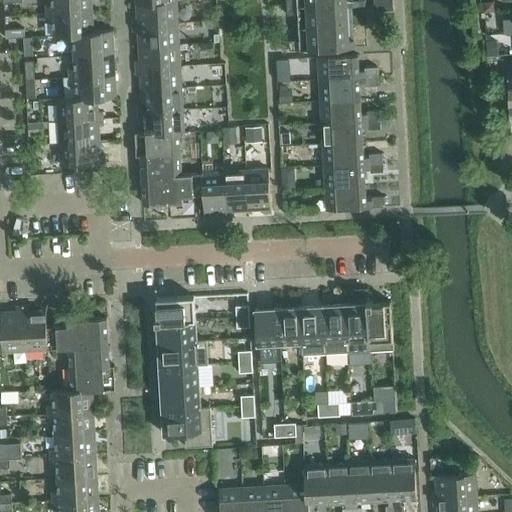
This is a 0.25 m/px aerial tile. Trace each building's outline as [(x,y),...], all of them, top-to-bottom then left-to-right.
[(46,4),(47,13),(92,11),(91,0),(51,0),(52,4),(46,4)] [(393,0),(383,1),(384,10),(393,10),(393,0)] [(133,19),(134,25),(178,23),(177,1),(137,3),(138,18),(133,19)] [(383,1),(374,1),(375,11),(384,10),(383,1)] [(494,1),(484,2),(484,12),(495,11),(494,1)] [(346,3),(287,6),(288,15),(304,14),(304,27),(348,24),(346,3)] [(92,11),(47,13),(47,22),(53,22),(54,36),(67,35),(67,34),(93,32),(93,31),(92,11)] [(178,23),(134,25),(134,32),(139,32),(140,46),(179,44),(178,23)] [(348,24),(304,27),(305,40),(289,41),(290,50),(355,47),(354,39),(348,39),(348,24)] [(6,38),(24,37),(25,37),(24,28),(6,29),(6,38)] [(67,34),(67,35),(68,43),(74,42),(74,55),(114,53),(112,30),(93,31),(93,32),(67,34)] [(33,37),(25,37),(24,37),(25,56),(34,55),(33,37)] [(136,62),(136,68),(180,66),(179,44),(140,46),(140,61),(136,62)] [(69,68),(70,77),(115,75),(114,53),(74,55),(75,68),(69,68)] [(318,57),(320,79),(378,76),(377,67),(365,68),(365,71),(359,71),(358,55),(318,57)] [(25,61),(26,80),(35,79),(34,60),(25,61)] [(180,66),(136,68),(137,75),(141,75),(142,90),(182,87),(180,66)] [(287,66),(277,66),(278,80),(288,80),(287,66)] [(115,75),(70,77),(70,86),(76,86),(77,97),(77,98),(97,97),(97,99),(116,97),(115,75)] [(378,76),(320,79),(321,101),(360,99),(359,83),(366,83),(366,86),(379,85),(378,76)] [(35,79),(26,80),(27,98),(36,98),(35,79)] [(138,105),(139,112),(183,109),(182,87),(142,90),(143,105),(138,105)] [(292,90),(279,91),(280,102),(292,102),(292,90)] [(57,98),(59,121),(103,118),(103,112),(98,112),(97,99),(97,97),(77,98),(77,97),(57,98)] [(360,99),(321,101),(322,122),(380,119),(380,110),(367,111),(367,114),(361,114),(360,99)] [(183,109),(139,112),(139,119),(144,118),(144,132),(145,133),(180,131),(180,132),(184,132),(183,109)] [(103,118),(59,121),(60,143),(99,140),(99,126),(103,125),(103,118)] [(380,119),(322,122),(323,144),(363,142),(362,126),(368,126),(368,129),(381,129),(380,119)] [(44,122),(28,123),(29,134),(44,133),(44,122)] [(236,127),(224,127),(225,144),(237,143),(236,127)] [(262,127),(245,128),(246,142),(262,141),(262,127)] [(145,133),(144,132),(135,133),(136,156),(141,156),(142,175),(146,175),(146,176),(182,174),(180,132),(180,131),(145,133)] [(290,132),(281,133),(282,144),(291,144),(290,132)] [(99,140),(60,143),(61,165),(105,162),(105,155),(100,155),(99,140)] [(363,142),(323,144),(324,166),(383,162),(382,153),(369,154),(370,157),(364,157),(363,142)] [(383,162),(324,166),(326,187),(365,185),(364,170),(370,169),(370,172),(383,172),(383,162)] [(269,169),(246,170),(249,210),(263,209),(264,213),(271,213),(269,169)] [(246,170),(225,171),(227,215),(234,215),(234,210),(249,210),(246,170)] [(225,171),(203,173),(205,212),(220,211),(220,216),(227,215),(225,171)] [(146,176),(146,175),(142,175),(144,204),(158,203),(159,208),(166,208),(165,203),(183,202),(183,196),(199,195),(198,173),(182,174),(146,176)] [(289,181),(282,182),(283,189),(296,189),(295,186),(289,181)] [(365,185),(326,187),(327,210),(385,206),(385,196),(372,197),(372,200),(366,201),(365,185)] [(156,322),(158,322),(158,321),(196,319),(195,296),(157,298),(158,317),(156,317),(156,322)] [(367,301),(367,303),(368,303),(371,351),(394,349),(391,301),(373,302),(373,300),(367,301)] [(367,303),(346,304),(348,352),(371,351),(368,303),(367,303)] [(346,304),(323,305),(326,353),(348,352),(346,304)] [(236,306),(237,317),(250,316),(249,305),(236,306)] [(323,305),(301,307),(303,344),(302,344),(303,354),(326,353),(323,305)] [(26,350),(23,306),(17,307),(17,311),(1,312),(4,351),(26,350)] [(30,306),(23,306),(26,350),(48,349),(46,310),(31,310),(30,306)] [(301,307),(279,308),(281,346),(302,344),(303,344),(301,307)] [(281,346),(279,308),(255,309),(258,347),(281,346)] [(68,325),(52,326),(53,349),(69,348),(105,346),(109,346),(107,317),(92,318),(92,313),(85,314),(85,319),(67,320),(68,325)] [(250,316),(237,317),(237,328),(250,327),(250,316)] [(158,321),(158,322),(159,344),(197,342),(197,341),(196,319),(158,321)] [(197,342),(159,344),(161,366),(198,364),(198,365),(208,364),(207,340),(197,341),(197,342)] [(105,346),(69,348),(70,369),(106,367),(106,366),(110,365),(109,346),(105,346)] [(239,351),(239,362),(252,361),(252,350),(239,351)] [(252,361),(239,362),(240,373),(253,372),(252,361)] [(198,364),(161,366),(162,389),(200,386),(198,365),(198,364)] [(70,369),(71,389),(71,390),(92,389),(92,390),(116,389),(115,365),(110,365),(106,366),(106,367),(70,369)] [(200,386),(162,389),(163,411),(201,409),(201,408),(200,386)] [(47,404),(48,413),(93,411),(92,390),(92,389),(71,390),(71,389),(53,390),(53,404),(47,404)] [(18,392),(2,393),(3,403),(19,403),(18,392)] [(241,396),(242,406),(255,406),(254,395),(241,396)] [(385,400),(374,401),(374,414),(385,413),(385,400)] [(374,414),(374,401),(363,401),(364,414),(374,414)] [(330,416),(329,403),(318,404),(319,417),(330,416)] [(340,403),(329,403),(330,416),(340,416),(340,403)] [(255,406),(242,406),(242,417),(256,417),(255,406)] [(201,409),(163,411),(164,434),(185,433),(186,447),(213,446),(211,407),(201,408),(201,409)] [(93,411),(48,413),(48,422),(54,422),(55,435),(95,432),(93,411)] [(415,418),(390,420),(391,435),(416,432),(415,418)] [(347,422),(337,423),(337,434),(348,433),(347,422)] [(286,437),(285,423),(274,424),(275,437),(286,437)] [(296,423),(285,423),(286,437),(297,436),(296,423)] [(316,426),(305,426),(305,436),(317,436),(316,426)] [(50,448),(50,457),(96,454),(95,432),(55,435),(56,448),(50,448)] [(0,459),(10,459),(22,458),(21,443),(0,444),(0,459)] [(96,454),(50,457),(51,466),(57,465),(58,478),(97,476),(96,454)] [(10,459),(0,459),(0,468),(10,468),(10,459)] [(415,459),(392,460),(395,511),(404,511),(404,505),(401,505),(400,499),(417,498),(415,459)] [(395,511),(392,460),(371,461),(373,501),(389,500),(389,506),(386,506),(386,511),(395,511)] [(371,461),(349,462),(352,511),(361,511),(361,507),(358,508),(358,501),(373,501),(371,461)] [(352,511),(349,462),(328,464),(330,503),(345,502),(346,508),(342,508),(342,511),(352,511)] [(305,465),(306,484),(307,484),(308,511),(317,511),(318,510),(314,510),(314,504),(330,503),(328,464),(305,465)] [(432,491),(433,498),(477,495),(476,473),(463,474),(462,468),(450,468),(450,474),(436,475),(437,491),(432,491)] [(52,491),(53,500),(98,497),(97,476),(58,478),(58,491),(52,491)] [(308,511),(307,484),(306,484),(285,485),(286,511),(308,511)] [(286,511),(285,485),(264,486),(265,511),(286,511)] [(265,511),(264,486),(242,487),(243,511),(265,511)] [(243,511),(242,487),(220,489),(221,511),(243,511)] [(0,494),(0,502),(12,502),(12,494),(0,494)] [(477,511),(477,495),(433,498),(433,505),(438,505),(438,511),(477,511)] [(98,511),(98,497),(53,500),(53,509),(59,509),(59,511),(98,511)] [(12,502),(0,502),(0,511),(13,511),(12,502)]
